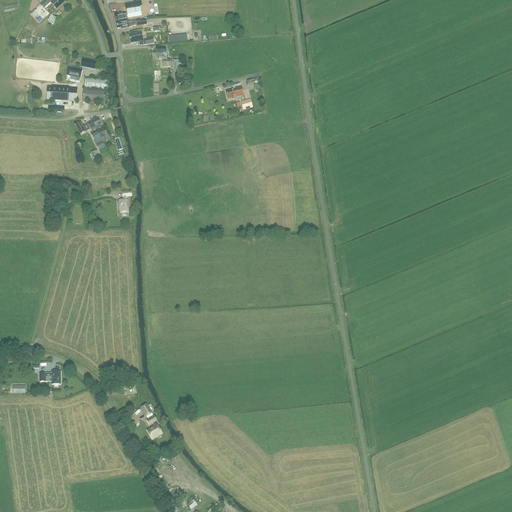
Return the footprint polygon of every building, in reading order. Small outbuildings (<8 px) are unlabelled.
[(41,11),(52,1),(50,0),(36,0),(40,4),(33,11),(37,14),(41,10),(41,11)] [(63,0),(55,0),(51,4),(56,9),(65,2),(63,0)] [(17,4),(3,7),(5,12),(21,8),(20,3),(17,4)] [(125,8),(126,14),(127,13),(128,18),(137,16),(136,12),(141,11),(140,6),(139,5),(127,7),(125,8)] [(128,22),(126,13),(114,15),(116,24),(128,22)] [(133,21),(128,22),(116,24),(117,29),(121,28),(121,29),(125,29),(125,27),(128,27),(132,27),(132,26),(136,25),(135,23),(133,23),(133,21)] [(140,42),(144,42),(142,33),(131,35),(131,39),(132,43),(140,42)] [(162,66),(171,66),(171,59),(167,59),(167,57),(162,57),(162,52),(165,52),(165,47),(156,47),(156,48),(156,52),(159,52),(159,59),(162,59),(162,66)] [(83,59),(81,66),(95,69),(96,62),(83,59)] [(175,63),(175,69),(180,69),(180,63),(181,63),(181,68),(184,68),(184,59),(174,59),(174,63),(175,63)] [(69,67),(67,76),(72,76),(72,77),(80,79),(82,70),(75,68),(75,69),(69,67)] [(85,88),(105,89),(105,79),(85,77),(85,88)] [(77,88),(48,86),(47,99),(76,101),(77,88)] [(236,92),(242,91),(241,86),(235,88),(226,91),(227,95),(236,93),(236,92)] [(84,89),(83,102),(104,103),(105,90),(84,89)] [(236,93),(227,95),(228,99),(237,96),(237,97),(244,95),(242,91),(236,92),(236,93)] [(251,100),(241,102),(243,110),(253,107),(251,100)] [(97,117),(92,120),(103,142),(106,140),(105,139),(109,137),(103,126),(100,127),(98,123),(100,122),(97,117)] [(103,142),(92,120),(87,122),(90,128),(91,127),(92,129),(93,129),(94,130),(90,132),(92,136),(96,143),(100,141),(100,143),(103,142)] [(86,132),(81,122),(75,125),(80,135),(86,132)] [(124,152),(119,138),(114,139),(118,151),(121,150),(122,153),(124,152)] [(99,157),(97,150),(90,152),(91,154),(89,154),(90,158),(92,158),(92,159),(99,157)] [(120,214),(128,213),(127,197),(132,197),(132,191),(122,191),(123,200),(119,200),(120,214)] [(61,385),(61,371),(51,371),(51,373),(49,373),(49,375),(46,375),(46,373),(39,373),(39,382),(51,382),(51,385),(61,385)] [(150,404),(148,405),(147,403),(140,407),(146,417),(152,413),(152,412),(154,411),(150,404)] [(152,439),(162,433),(158,425),(160,424),(158,421),(157,421),(154,416),(147,420),(150,425),(152,424),(153,425),(146,429),(152,439)] [(191,510),(197,505),(194,500),(187,504),(191,510)] [(174,511),(176,511),(183,509),(180,503),(172,507),(174,511)]
